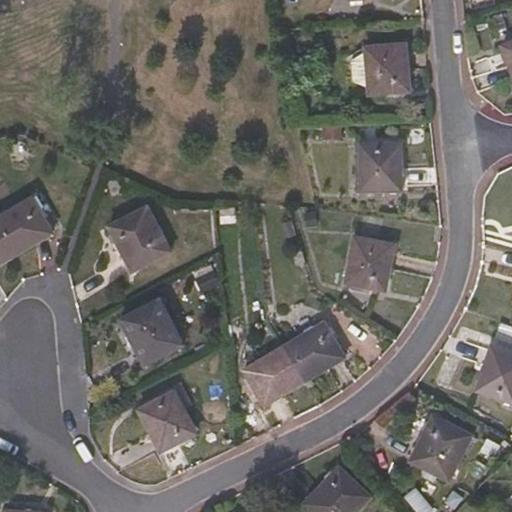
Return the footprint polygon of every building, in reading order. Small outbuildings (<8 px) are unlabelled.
[(504,33),(499,15),(491,17),(495,36),(504,33)] [(511,44),(500,49),(511,77),(511,44)] [(408,94),(404,47),(363,50),(364,54),(350,62),(351,83),(366,90),(367,97),(408,94)] [(400,192),(400,162),(399,146),(359,146),(359,193),(400,192)] [(52,234),(32,199),(0,218),(0,239),(11,259),(52,234)] [(170,254),(145,208),(108,229),(131,275),(170,254)] [(0,265),(11,259),(0,239),(0,265)] [(383,293),(393,247),(353,239),(343,285),(350,287),(349,292),(367,296),(369,291),(383,293)] [(181,347),(157,302),(119,322),(143,368),(181,347)] [(302,384),(343,359),(323,325),(282,349),(302,384)] [(302,384),(282,349),(242,373),(251,388),(263,408),(302,384)] [(511,406),(511,357),(490,349),(475,393),(511,406)] [(193,436),(180,411),(171,394),(137,412),(157,454),(193,436)] [(447,483),(469,437),(432,418),(408,463),(447,483)] [(308,511),(356,511),(369,499),(338,469),(302,506),(308,511)] [(416,511),(436,511),(418,489),(406,499),(416,511)]
